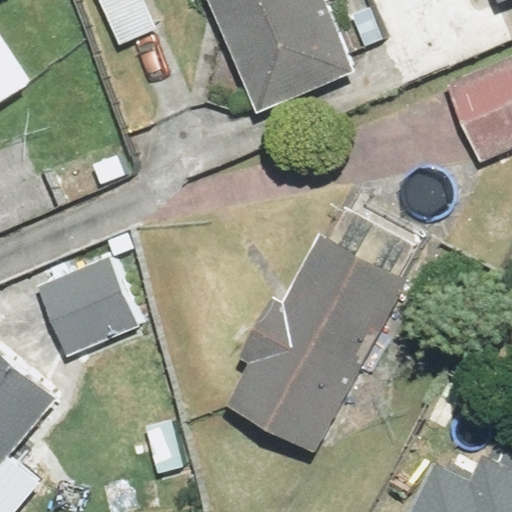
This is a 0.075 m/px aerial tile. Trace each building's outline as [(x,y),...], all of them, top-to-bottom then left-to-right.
[(165,0),(111,0),(127,45),(175,28),(165,0)] [(325,0),(203,0),(255,113),(356,68),(325,0)] [(0,6),(0,115),(49,85),(0,6)] [(511,53),(443,84),(481,170),(511,156),(511,53)] [(320,224),(226,403),(317,450),(412,272),(320,224)] [(123,256),(57,286),(88,354),(154,324),(123,256)] [(0,346),(0,469),(60,394),(0,346)] [(434,430),(396,511),(511,511),(511,423),(495,458),(434,430)]
